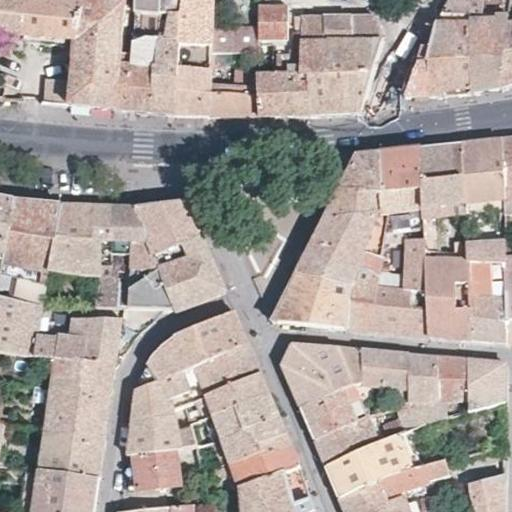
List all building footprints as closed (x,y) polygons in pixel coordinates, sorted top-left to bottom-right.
[(0,0),(0,39),(22,42),(25,0),(0,0)] [(75,46),(79,0),(25,0),(22,42),(34,43),(75,47),(75,46)] [(79,0),(75,46),(120,48),(124,5),(108,4),(108,0),(79,0)] [(135,0),(134,14),(131,59),(128,113),(137,114),(150,115),(156,41),(158,17),(159,0),(135,0)] [(159,0),(158,17),(169,18),(183,18),(184,0),(159,0)] [(184,0),(183,18),(181,45),(213,46),(214,29),(212,0),(184,0)] [(400,0),(395,13),(411,19),(420,2),(420,0),(400,0)] [(449,0),(442,14),(459,15),(459,28),(471,27),(479,27),(482,0),(449,0)] [(471,27),(471,64),(473,96),(481,94),(499,90),(506,25),(507,14),(509,0),(482,0),(479,27),(471,27)] [(288,9),(260,9),(260,29),(260,41),(274,42),(274,45),(289,45),(288,18),(288,9)] [(464,65),(471,64),(471,27),(459,28),(459,15),(442,14),(436,24),(429,50),(423,49),(412,79),(407,94),(405,99),(434,98),(464,96),(464,65)] [(169,18),(158,17),(156,41),(165,43),(166,26),(169,26),(169,18)] [(165,43),(156,41),(150,115),(163,116),(176,117),(181,45),(183,18),(169,18),(169,26),(166,26),(165,43)] [(309,117),(324,19),(288,18),(289,45),(274,45),(274,78),(260,78),(260,90),(260,119),(288,118),(309,117)] [(352,19),(324,19),(309,117),(331,116),(360,115),(371,82),(384,46),(350,48),(352,19)] [(384,43),(386,41),(383,33),(376,19),(352,19),(350,48),(384,46),(384,43)] [(511,24),(506,25),(499,90),(511,86),(511,24)] [(260,41),(260,29),(214,29),(213,46),(212,53),(260,54),(260,41)] [(211,88),(212,53),(213,46),(181,45),(176,117),(194,117),(209,118),(211,88)] [(118,63),(119,58),(120,48),(75,46),(75,47),(74,60),(98,62),(118,63)] [(128,113),(131,59),(119,58),(118,63),(98,62),(93,109),(109,110),(128,113)] [(98,62),(74,60),(72,83),(70,107),(83,108),(93,109),(98,62)] [(473,96),(471,64),(464,65),(464,96),(473,96)] [(260,119),(260,90),(260,78),(260,67),(238,65),(236,89),(211,88),(209,118),(232,118),(260,119)] [(70,107),(72,83),(47,82),(44,105),(70,107)] [(505,216),(511,215),(511,138),(507,139),(502,140),(504,201),(505,216)] [(466,206),(504,201),(502,140),(479,143),(464,145),(466,206)] [(425,210),(466,206),(464,145),(442,147),(423,149),(425,210)] [(390,231),(426,231),(425,210),(423,149),(400,152),(382,154),(383,194),(384,213),(394,212),(390,231)] [(379,194),(383,194),(382,154),(357,157),(353,166),(347,178),(341,189),(379,194)] [(334,203),(325,221),(380,214),(379,194),(341,189),(334,203)] [(0,200),(0,273),(3,274),(3,271),(6,259),(7,259),(18,203),(0,200)] [(41,205),(18,203),(7,259),(6,259),(3,271),(52,275),(64,206),(41,205)] [(164,206),(137,209),(150,245),(155,258),(186,245),(203,238),(190,204),(164,206)] [(89,208),(64,206),(52,275),(101,280),(94,310),(120,311),(120,295),(120,280),(114,280),(113,276),(103,276),(104,256),(114,256),(115,209),(89,208)] [(126,209),(115,209),(114,256),(133,256),(133,244),(150,245),(137,209),(126,209)] [(371,333),(383,269),(390,231),(394,212),(384,213),(380,214),(325,221),(315,241),(297,277),(352,288),(351,331),(371,333)] [(203,238),(186,245),(192,260),(210,253),(203,238)] [(409,275),(428,278),(427,257),(426,241),(408,239),(409,275)] [(458,260),(468,261),(467,246),(467,241),(457,242),(458,260)] [(133,244),(133,256),(133,272),(161,272),(192,260),(186,245),(155,258),(150,245),(133,244)] [(471,265),(505,266),(505,264),(507,264),(506,245),(467,246),(468,261),(468,264),(471,265)] [(133,295),(132,311),(164,312),(177,312),(178,314),(226,294),(221,282),(210,253),(192,260),(161,272),(133,272),(133,295)] [(133,256),(114,256),(113,276),(114,280),(120,280),(120,295),(133,295),(133,272),(133,256)] [(471,284),(471,265),(468,264),(468,261),(458,260),(427,257),(428,278),(430,338),(446,340),(452,340),(474,343),(471,284)] [(399,336),(430,338),(428,278),(409,275),(383,269),(371,333),(399,336)] [(21,278),(3,274),(0,288),(0,301),(16,303),(21,278)] [(311,327),(351,331),(352,288),(297,277),(293,285),(276,320),(274,323),(311,327)] [(487,344),(509,346),(506,287),(471,284),(474,343),(487,344)] [(120,295),(120,311),(132,311),(133,295),(120,295)] [(16,303),(0,301),(0,354),(3,354),(58,361),(117,368),(121,339),(123,321),(77,320),(76,341),(62,339),(61,342),(42,339),(47,309),(47,307),(16,303)] [(160,385),(252,348),(244,331),(237,314),(177,339),(176,341),(173,343),(167,347),(164,349),(160,354),(156,359),(151,367),(160,385)] [(304,411),(355,390),(342,350),(296,346),(285,366),(289,376),(304,411)] [(256,358),(252,348),(160,385),(138,394),(136,408),(134,428),(173,412),(185,408),(206,400),(263,375),(256,358)] [(342,350),(355,390),(363,386),(364,353),(342,350)] [(368,389),(409,392),(411,357),(364,353),(363,386),(355,390),(363,409),(372,405),(368,389)] [(408,403),(438,404),(440,360),(411,357),(409,392),(408,403)] [(471,403),(470,362),(440,360),(438,404),(449,404),(471,403)] [(115,386),(117,368),(58,361),(54,391),(113,397),(115,386)] [(505,365),(470,362),(471,403),(471,413),(506,404),(507,393),(505,365)] [(138,394),(160,385),(151,367),(144,375),(144,377),(139,389),(138,394)] [(267,385),(263,375),(206,400),(212,416),(215,422),(272,397),(267,385)] [(311,428),(318,444),(369,422),(363,409),(355,390),(304,411),(311,428)] [(110,421),(113,397),(54,391),(47,434),(107,441),(110,421)] [(277,407),(272,397),(215,422),(224,445),(282,420),(277,407)] [(434,423),(437,422),(438,404),(408,403),(408,406),(397,410),(408,434),(409,434),(434,423)] [(437,422),(449,420),(449,404),(438,404),(437,422)] [(178,435),(173,412),(134,428),(133,441),(129,458),(133,458),(176,453),(181,452),(196,450),(194,434),(178,435)] [(196,430),(215,422),(212,416),(193,423),(196,430)] [(288,434),(282,420),(224,445),(226,453),(231,469),(293,448),(288,434)] [(329,469),(386,444),(384,439),(378,441),(369,422),(318,444),(323,456),(329,469)] [(5,430),(0,428),(0,470),(9,472),(11,458),(1,456),(5,430)] [(104,462),(107,441),(47,434),(42,476),(101,483),(104,462)] [(422,467),(409,434),(408,434),(386,444),(329,469),(336,486),(341,500),(394,473),(422,467)] [(297,458),(293,448),(231,469),(217,474),(221,483),(236,477),(242,490),(285,473),(288,476),(302,470),(297,458)] [(197,455),(196,450),(181,452),(184,469),(199,468),(197,455)] [(182,487),(176,453),(133,458),(135,471),(139,493),(182,487)] [(394,473),(341,500),(346,511),(409,511),(403,493),(431,484),(430,482),(450,476),(448,461),(425,466),(422,467),(394,473)] [(315,511),(310,494),(302,470),(288,476),(285,473),(242,490),(242,511),(315,511)] [(96,511),(97,506),(101,483),(42,476),(36,511),(96,511)] [(503,511),(504,476),(471,485),(477,511),(503,511)] [(456,511),(469,508),(465,487),(444,492),(444,494),(443,511),(456,511)] [(428,511),(443,511),(444,494),(426,499),(428,511)]
